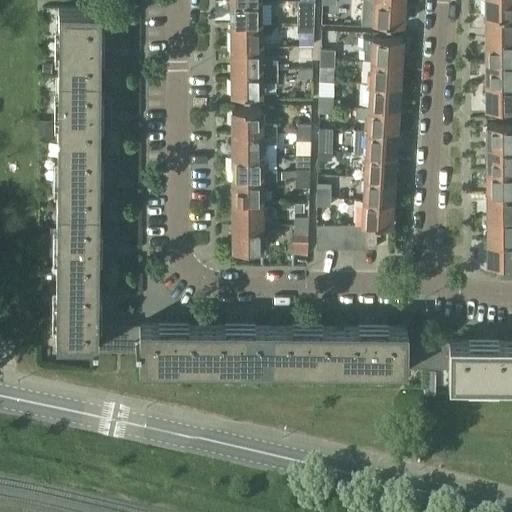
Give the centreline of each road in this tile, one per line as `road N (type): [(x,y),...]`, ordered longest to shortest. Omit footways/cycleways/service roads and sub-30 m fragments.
road 1 (unclassified): [(508,511),(379,476),(0,396)]
road 2 (unclassified): [(424,284),(204,279),(178,248),(179,0)]
road 3 (residential): [(424,284),(439,0)]
